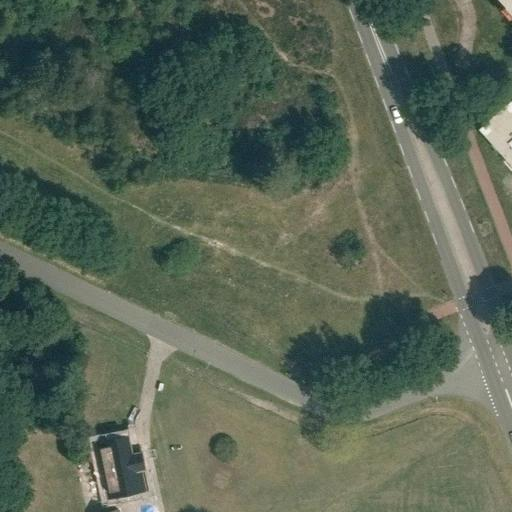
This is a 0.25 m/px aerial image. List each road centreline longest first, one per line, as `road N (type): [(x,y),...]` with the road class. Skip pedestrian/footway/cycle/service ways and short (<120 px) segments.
road 1 (unclassified): [(495,364),(385,406),(331,408),(0,253)]
road 2 (secondary): [(493,356),(488,293),(399,72),(365,12)]
road 3 (secondary): [(365,12),(464,302),(493,356)]
